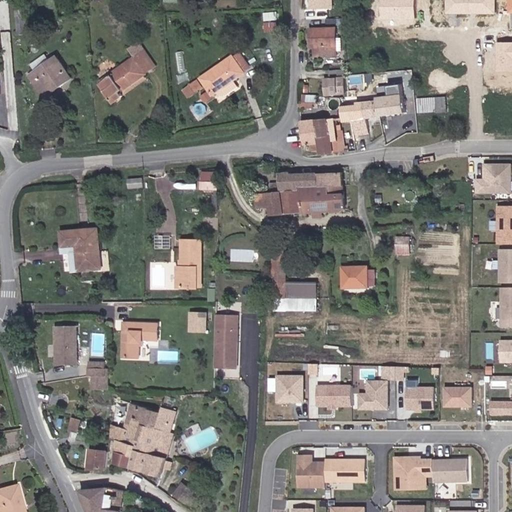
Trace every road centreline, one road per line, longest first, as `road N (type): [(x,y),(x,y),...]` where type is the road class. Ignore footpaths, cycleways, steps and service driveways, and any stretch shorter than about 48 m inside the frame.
road 1 (residential): [(0,325),(12,307),(10,202),(29,172),(259,141)]
road 2 (residential): [(490,443),(297,435),(280,445),(262,511)]
road 3 (residential): [(484,146),(321,163),(259,141)]
road 4 (tertiary): [(0,329),(69,486)]
road 5 (unknown): [(12,294),(183,300)]
road 6 (residential): [(259,141),(283,134),(293,113),(299,0)]
road 7 (unknown): [(245,511),(252,359)]
road 8 (residential): [(69,486),(103,476),(147,486),(184,511)]
